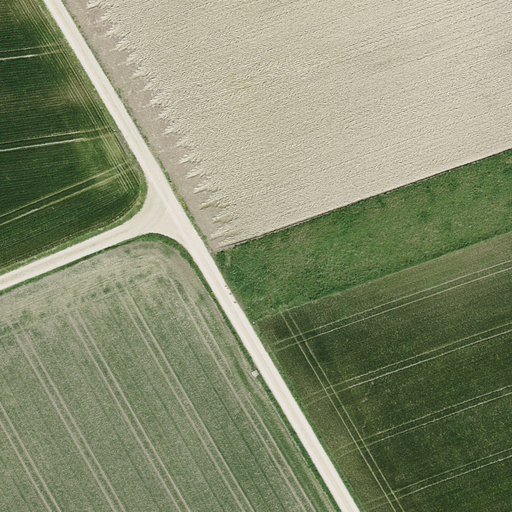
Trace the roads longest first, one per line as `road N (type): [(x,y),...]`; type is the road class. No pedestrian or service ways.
road 1 (track): [(351,511),(52,0)]
road 2 (track): [(0,281),(174,210)]
